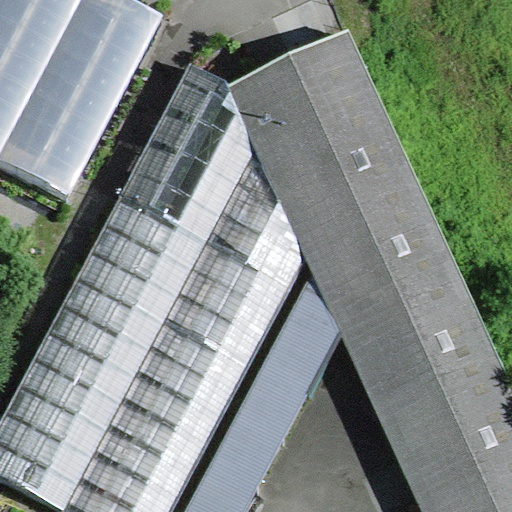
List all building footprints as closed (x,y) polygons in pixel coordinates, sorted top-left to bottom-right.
[(151,25),(103,0),(0,0),(0,170),(60,201),(151,25)] [(335,339),(418,511),(511,511),(511,407),(332,38),(216,92),(244,151),(60,511),(168,511),(298,265),(307,282),(335,339)] [(0,418),(0,485),(49,511),(60,511),(244,151),(216,92),(182,71),(0,418)] [(335,339),(307,282),(258,375),(303,398),(335,339)] [(303,398),(258,375),(233,423),(278,446),(303,398)] [(278,446),(233,423),(208,472),(253,494),(278,446)] [(243,511),(253,494),(208,472),(187,511),(243,511)]
